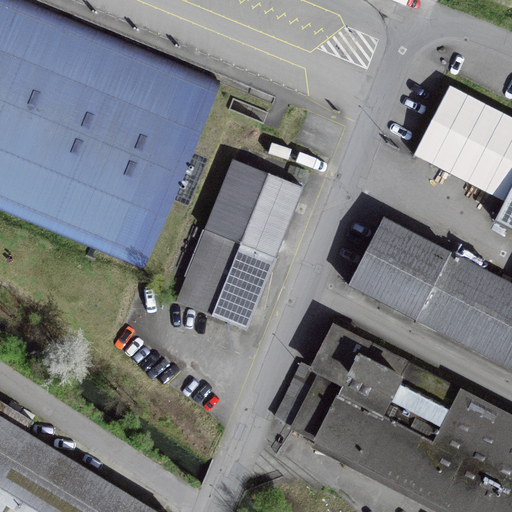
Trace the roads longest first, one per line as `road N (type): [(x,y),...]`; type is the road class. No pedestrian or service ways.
road 1 (unclassified): [(217,511),(428,8)]
road 2 (unclassified): [(193,511),(0,375)]
